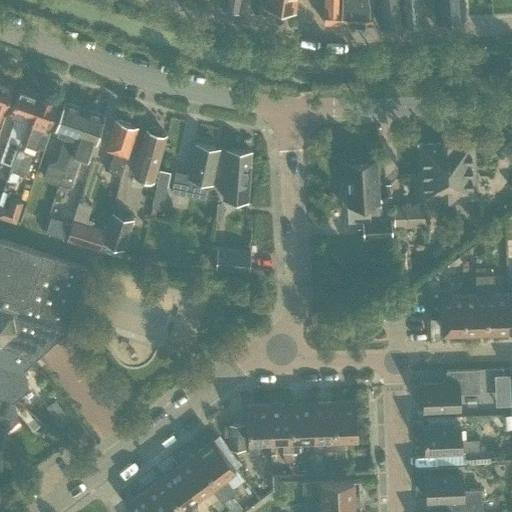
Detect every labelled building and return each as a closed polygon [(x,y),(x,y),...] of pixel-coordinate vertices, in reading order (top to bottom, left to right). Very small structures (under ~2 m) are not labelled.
[(224,0),(223,7),(240,10),(241,0),(224,0)] [(266,0),(266,5),(295,9),(296,0),(266,0)] [(324,0),(323,22),(371,24),(372,0),(324,0)] [(378,0),(380,24),(402,22),(400,0),(378,0)] [(400,0),(402,22),(424,20),(421,0),(400,0)] [(434,0),(436,19),(465,17),(463,0),(434,0)] [(353,38),(353,48),(378,48),(378,38),(353,38)] [(13,84),(0,78),(0,119),(4,109),(5,109),(13,84)] [(14,165),(22,139),(39,93),(20,86),(11,112),(18,115),(2,161),(14,165)] [(57,99),(39,93),(22,139),(14,165),(12,170),(25,174),(34,144),(39,145),(46,124),(48,125),(57,99)] [(60,183),(63,174),(84,108),(65,102),(56,129),(67,132),(58,160),(56,159),(48,162),(43,178),(60,183)] [(84,108),(63,174),(60,183),(70,186),(81,154),(90,157),(104,114),(84,108)] [(138,125),(116,118),(104,155),(112,157),(108,170),(122,174),(138,125)] [(146,129),(135,173),(154,178),(166,134),(146,129)] [(419,198),(437,198),(437,200),(476,198),(474,142),(417,144),(419,198)] [(176,170),(171,191),(208,199),(219,148),(196,143),(190,173),(176,170)] [(227,150),(224,200),(247,201),(250,151),(227,150)] [(347,189),(344,190),(345,199),(348,200),(348,204),(349,221),(362,220),(363,239),(392,237),(390,218),(379,219),(376,159),(360,160),(360,159),(349,159),(349,161),(345,161),(347,189)] [(11,171),(8,180),(16,183),(19,174),(11,171)] [(160,171),(157,185),(168,188),(171,173),(160,171)] [(0,204),(0,218),(17,223),(23,202),(11,198),(8,207),(0,204)] [(100,250),(103,241),(106,230),(92,225),(93,220),(88,219),(93,205),(80,200),(67,239),(100,250)] [(422,205),(394,206),(395,225),(423,224),(422,205)] [(112,211),(106,230),(103,241),(125,249),(135,218),(112,211)] [(51,217),(47,231),(54,234),(58,219),(51,217)] [(0,468),(1,467),(0,458),(0,443),(4,433),(19,420),(16,402),(29,389),(26,369),(40,357),(38,347),(59,329),(68,331),(74,315),(64,312),(74,282),(83,285),(88,268),(45,254),(45,253),(0,238),(0,468)] [(211,247),(207,266),(215,267),(218,248),(211,247)] [(248,269),(250,252),(218,248),(216,266),(248,269)] [(459,257),(451,262),(455,267),(462,262),(459,257)] [(396,268),(383,261),(377,273),(390,280),(396,268)] [(486,330),(484,273),(476,273),(476,295),(463,295),(464,331),(486,330)] [(508,329),(507,294),(495,294),(494,273),(484,273),(486,330),(508,329)] [(427,279),(429,290),(430,290),(438,290),(438,276),(432,276),(427,279)] [(451,289),(440,290),(438,290),(429,290),(430,319),(442,318),(442,332),(464,331),(463,295),(451,296),(451,289)] [(479,393),(478,369),(446,370),(446,384),(422,385),(423,411),(459,410),(458,394),(479,393)] [(53,394),(46,400),(57,415),(65,410),(53,394)] [(357,438),(356,402),(334,403),(336,449),(337,472),(348,471),(346,449),(344,449),(345,438),(357,438)] [(314,439),(313,403),(291,404),(292,451),(302,450),(302,439),(314,439)] [(336,449),(334,403),(313,403),(314,439),(326,439),(327,449),(336,449)] [(292,451),(291,404),(269,405),(270,441),(283,440),(283,451),(292,451)] [(270,441),(269,405),(247,405),(248,442),(249,452),(258,452),(258,441),(270,441)] [(38,417),(32,422),(38,430),(44,426),(38,417)] [(427,427),(424,427),(425,453),(435,453),(461,452),(461,450),(465,450),(479,449),(479,438),(460,439),(460,426),(457,426),(456,417),(426,419),(427,427)] [(245,424),(229,424),(231,450),(246,449),(245,424)] [(236,468),(214,440),(197,453),(229,496),(237,491),(226,476),(236,468)] [(479,449),(465,450),(466,463),(491,462),(490,449),(479,449)] [(197,453),(179,466),(201,494),(208,504),(219,497),(223,502),(224,501),(229,496),(197,453)] [(428,475),(426,475),(427,501),(445,501),(452,500),(452,511),(454,511),(482,511),(481,490),(462,490),(462,473),(460,473),(459,465),(427,467),(428,475)] [(201,494),(179,466),(162,479),(186,511),(198,511),(191,501),(201,494)] [(186,511),(162,479),(145,491),(159,511),(186,511)] [(360,511),(360,480),(302,481),(303,491),(311,491),(313,489),(320,488),(321,503),(320,511),(360,511)] [(159,511),(145,491),(126,505),(131,511),(159,511)] [(255,494),(244,503),(248,509),(260,500),(255,494)] [(229,496),(224,501),(230,510),(236,505),(229,496)]
